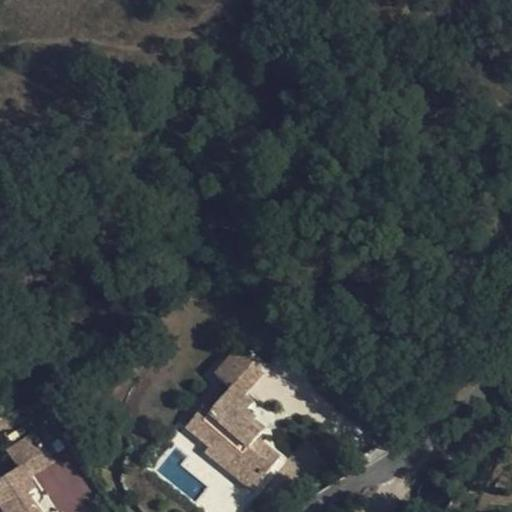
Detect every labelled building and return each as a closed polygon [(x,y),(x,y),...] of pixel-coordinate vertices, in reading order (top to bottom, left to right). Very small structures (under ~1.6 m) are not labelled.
[(215,373),(232,389),(233,387),(242,396),(263,372),(236,350),(215,373)] [(253,404),(242,396),(233,387),(232,389),(210,413),(203,407),(187,425),(210,447),(206,452),(231,473),(240,463),(261,480),(280,458),(257,440),(263,432),(253,423),(256,420),(246,411),(253,404)] [(8,451),(19,468),(21,467),(28,478),(54,461),(34,432),(8,451)] [(251,491),(261,480),(240,463),(231,473),(251,491)] [(35,489),(28,478),(21,467),(19,468),(0,479),(0,511),(32,511),(30,508),(36,505),(28,494),(35,489)]
